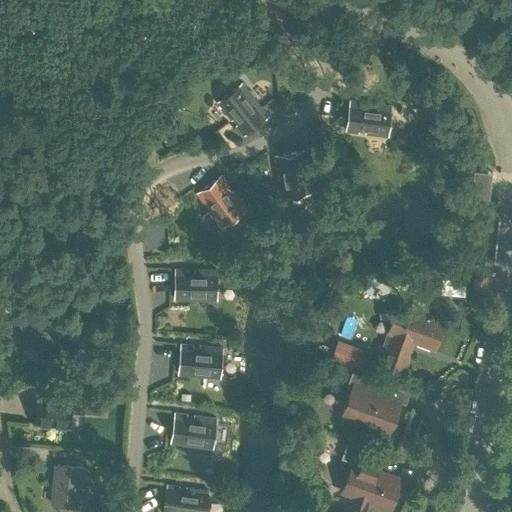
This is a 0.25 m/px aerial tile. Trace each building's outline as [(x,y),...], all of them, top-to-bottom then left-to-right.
[(241,83),(217,101),(243,134),(267,116),(241,83)] [(349,101),(346,130),(387,136),(391,106),(349,101)] [(302,154),(272,159),(274,172),(276,171),(278,179),(276,179),(279,200),(309,195),(302,154)] [(219,178),(195,195),(219,229),(244,212),(231,194),(229,195),(225,189),(226,188),(219,178)] [(174,269),(174,299),(216,299),(216,270),(174,269)] [(469,276),(469,283),(473,284),(472,289),(490,291),(491,276),(473,274),(473,277),(469,276)] [(386,347),(380,363),(402,371),(409,353),(413,341),(434,348),(444,319),(398,303),(388,331),(382,346),(386,347)] [(22,314),(21,344),(50,346),(52,316),(22,314)] [(180,344),(178,374),(219,377),(222,347),(180,344)] [(343,370),(338,381),(347,385),(352,374),(343,370)] [(352,372),(352,374),(347,385),(352,386),(340,416),(360,423),(361,419),(389,430),(399,401),(386,396),(389,386),(352,372)] [(39,398),(36,425),(73,429),(75,414),(87,415),(88,398),(65,395),(64,401),(39,398)] [(174,413),(170,442),(212,448),(216,418),(174,413)] [(350,459),(338,489),(351,494),(356,505),(367,500),(387,508),(399,478),(376,469),(382,452),(365,445),(364,447),(346,441),(340,455),(350,459)] [(57,464),(52,505),(83,508),(87,467),(57,464)] [(167,485),(162,511),(205,511),(208,490),(167,485)]
